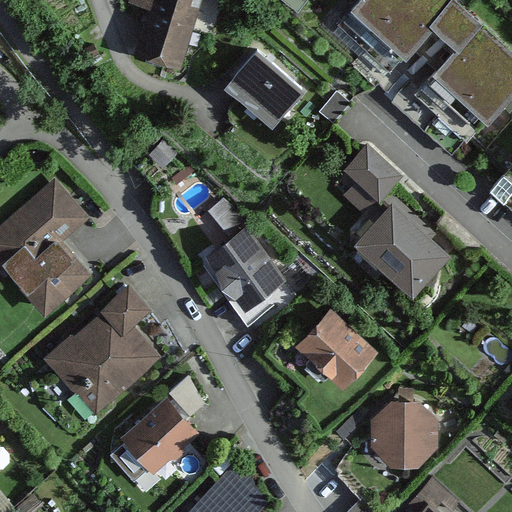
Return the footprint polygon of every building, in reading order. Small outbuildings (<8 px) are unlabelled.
[(208,0),(136,0),(135,4),(158,10),(147,52),(191,64),(208,0)] [(511,92),(511,50),(454,0),(369,0),(347,25),(402,73),(441,29),(463,48),(424,93),(473,137),(511,92)] [(313,91),(266,48),(234,84),(281,127),(313,91)] [(408,177),(373,146),(353,168),(388,199),(408,177)] [(94,220),(56,178),(0,229),(0,257),(52,314),(95,276),(67,245),(94,220)] [(238,241),(218,255),(256,305),(291,279),(232,201),(217,212),(238,241)] [(458,256),(401,208),(367,247),(424,296),(458,256)] [(133,289),(55,358),(103,411),(164,357),(137,328),(154,313),(133,289)] [(385,351),(337,310),(302,351),(350,392),(385,351)] [(187,375),(170,391),(192,414),(209,398),(187,375)] [(427,397),(398,396),(379,415),(378,442),(397,462),(426,463),(445,444),(446,418),(427,397)] [(201,432),(169,398),(129,434),(162,469),(201,432)] [(242,466),(199,511),(256,511),(272,495),(242,466)] [(353,503),(347,511),(365,511),(353,503)] [(440,511),(431,503),(423,511),(440,511)]
